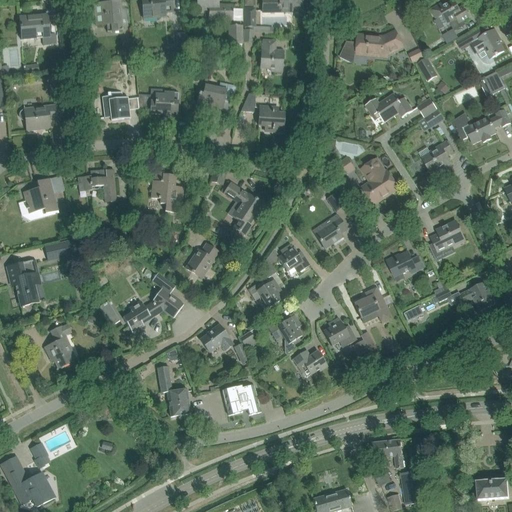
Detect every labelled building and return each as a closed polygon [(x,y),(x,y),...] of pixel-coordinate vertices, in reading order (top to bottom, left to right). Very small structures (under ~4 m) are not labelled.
[(100,0),(101,4),(94,5),(95,15),(96,27),(111,25),(112,32),(123,31),(120,2),(112,3),(111,0),(100,0)] [(145,0),(141,0),(143,19),(165,17),(165,13),(173,12),(171,0),(145,0)] [(209,11),(209,21),(233,21),(232,6),(218,6),(218,0),(196,0),(196,11),(209,11)] [(261,0),(262,13),(285,13),(285,10),(302,10),(302,9),(310,9),(310,0),(261,0)] [(470,18),(466,11),(469,10),(468,9),(466,4),(459,8),(454,0),(445,5),(444,2),(430,10),(436,20),(443,16),(448,25),(456,20),(459,24),(470,18)] [(245,27),(255,27),(255,19),(254,9),(244,9),(245,19),(245,27)] [(50,44),(55,43),(54,35),(50,35),(48,16),(19,18),(21,40),(42,39),(42,46),(50,46),(50,44)] [(227,45),(242,45),(243,27),(227,27),(227,45)] [(244,42),(253,43),(253,31),(244,30),(244,42)] [(447,33),(453,42),(458,39),(453,30),(447,33)] [(471,44),(478,55),(483,63),(486,65),(488,65),(490,65),(494,62),(492,59),(504,52),(497,40),(500,38),(495,30),(471,44)] [(175,34),(176,54),(186,53),(184,34),(175,34)] [(377,41),(377,37),(358,35),(357,44),(347,43),(340,58),(353,64),(355,53),(355,56),(388,60),(388,55),(403,48),(397,35),(397,36),(384,42),(377,41)] [(260,69),(271,70),(271,72),(281,73),(283,52),(275,51),(275,42),(263,41),(262,50),(261,50),(260,69)] [(122,50),(122,59),(132,58),(131,49),(122,50)] [(407,55),(412,64),(424,58),(419,49),(407,55)] [(186,68),(186,54),(177,54),(177,68),(186,68)] [(426,60),(417,65),(424,78),(427,83),(437,78),(430,65),(427,60),(426,60)] [(23,67),(24,74),(38,73),(37,65),(23,67)] [(501,79),(511,74),(511,65),(498,71),(501,79)] [(504,89),(496,73),(485,78),(493,95),(504,89)] [(442,83),(438,88),(444,94),(449,90),(442,83)] [(215,111),(222,112),(225,95),(231,96),(233,88),(227,87),(226,91),(205,86),(204,94),(199,93),(197,104),(216,108),(215,111)] [(177,119),(178,93),(164,93),(164,95),(156,95),(155,102),(151,102),(150,114),(169,115),(169,119),(177,119)] [(241,112),(254,113),(255,95),(248,95),(241,112)] [(365,106),(372,117),(377,113),(384,124),(394,117),(394,116),(398,113),(403,119),(413,112),(404,99),(399,102),(394,95),(379,105),(376,100),(365,106)] [(111,118),(111,121),(133,118),(130,118),(127,99),(110,101),(110,96),(102,98),(105,119),(111,118)] [(417,109),(424,119),(436,111),(430,100),(417,109)] [(18,116),(19,117),(20,120),(22,121),(23,121),(25,121),(26,132),(50,129),(49,121),(57,120),(55,110),(55,105),(23,109),(23,110),(21,111),(19,112),(19,114),(18,116)] [(272,127),(272,132),(283,133),(284,119),(277,118),(278,109),(259,108),(258,126),(272,127)] [(424,119),(430,129),(444,120),(437,111),(424,119)] [(494,129),(501,125),(502,128),(510,124),(504,111),(496,115),(498,118),(490,121),(489,118),(471,127),(467,119),(454,128),(462,140),(469,137),(473,145),(482,141),(483,143),(491,140),(490,137),(496,134),(494,129)] [(336,143),(335,155),(360,156),(360,144),(336,143)] [(447,156),(453,153),(447,144),(446,143),(429,153),(427,149),(419,154),(423,161),(431,175),(451,163),(447,156)] [(336,167),(343,178),(354,170),(347,159),(336,167)] [(371,183),(362,189),(373,206),(398,189),(393,181),(387,172),(385,173),(377,160),(362,170),(371,183)] [(222,185),(225,173),(214,169),(211,182),(222,185)] [(79,192),(91,191),(91,188),(102,186),(104,203),(116,202),(113,170),(96,172),(97,175),(90,176),(90,177),(74,179),(77,179),(79,192)] [(152,182),(150,199),(159,199),(159,204),(165,205),(173,206),(172,213),(181,214),(182,198),(176,198),(177,187),(174,187),(176,176),(164,175),(164,173),(155,172),(154,182),(152,182)] [(33,191),(23,193),(26,203),(27,207),(26,207),(26,210),(27,210),(28,214),(44,210),(45,214),(58,211),(53,194),(64,191),(60,177),(49,180),(37,183),(39,191),(33,192),(33,191)] [(252,217),(261,204),(247,194),(247,195),(231,184),(224,194),(240,205),(232,218),(238,222),(234,228),(234,227),(230,232),(230,235),(231,237),(232,239),(234,240),(236,241),(238,240),(241,238),(243,235),(244,235),(255,219),(252,217)] [(343,207),(335,194),(327,200),(335,212),(343,207)] [(118,204),(120,219),(129,218),(128,203),(118,204)] [(67,212),(62,213),(67,235),(73,233),(67,212)] [(315,235),(319,241),(324,249),(342,238),(340,234),(346,230),(337,216),(321,226),(323,230),(315,235)] [(465,241),(463,237),(456,222),(441,229),(442,232),(438,234),(438,235),(431,239),(433,244),(429,246),(429,245),(428,246),(437,262),(437,261),(454,253),(452,247),(465,241)] [(76,240),(44,247),(48,261),(79,254),(76,240)] [(185,269),(201,280),(219,253),(206,245),(201,252),(198,250),(185,269)] [(283,255),(278,259),(287,272),(296,266),(300,272),(309,266),(300,252),(296,255),(290,245),(280,252),(283,255)] [(394,257),(386,261),(394,278),(412,270),(414,274),(423,269),(417,257),(412,260),(408,252),(395,259),(394,257)] [(261,267),(267,278),(276,273),(267,259),(261,267)] [(35,261),(6,268),(9,280),(10,281),(14,280),(15,284),(15,285),(21,307),(38,303),(34,285),(37,285),(33,270),(37,269),(35,261)] [(122,319),(132,334),(144,326),(141,322),(149,317),(150,319),(163,311),(173,319),(183,305),(169,295),(175,287),(158,274),(152,282),(161,289),(151,303),(152,303),(144,308),(142,304),(130,311),(131,313),(122,319)] [(263,281),(248,291),(253,299),(259,295),(268,309),(273,305),(274,307),(279,303),(278,302),(281,300),(276,293),(280,291),(274,280),(266,285),(263,281)] [(445,292),(443,288),(443,287),(441,282),(437,284),(439,289),(434,291),(436,296),(445,292)] [(475,303),(479,312),(495,305),(485,283),(461,295),(465,303),(473,299),(475,303)] [(366,299),(354,304),(361,319),(363,318),(370,314),(379,310),(381,315),(378,317),(381,323),(391,319),(377,288),(368,292),(370,297),(366,299)] [(452,297),(448,290),(445,292),(440,303),(452,297)] [(107,303),(99,307),(108,329),(110,328),(119,323),(107,303)] [(407,322),(423,314),(419,305),(402,313),(407,322)] [(297,329),(301,326),(294,316),(283,323),(280,319),(267,328),(275,340),(282,335),(288,345),(302,336),(297,329)] [(323,332),(331,347),(342,341),(345,347),(356,341),(350,330),(346,332),(338,319),(328,325),(330,329),(323,332)] [(209,333),(200,340),(205,348),(209,353),(220,344),(225,350),(233,344),(229,339),(229,338),(219,325),(209,332),(209,333)] [(51,332),(56,343),(45,348),(48,355),(51,354),(58,369),(73,362),(63,340),(66,339),(61,328),(51,332)] [(256,343),(249,332),(239,338),(247,349),(256,343)] [(367,332),(360,335),(370,353),(377,350),(367,332)] [(370,353),(360,335),(360,336),(363,341),(352,346),(358,357),(369,351),(370,353)] [(234,348),(241,364),(249,360),(242,344),(234,348)] [(327,367),(317,351),(310,356),(306,351),(293,360),(300,370),(305,379),(318,370),(319,372),(327,367)] [(190,415),(187,390),(171,392),(167,367),(157,369),(161,394),(166,393),(170,418),(190,415)] [(221,392),(228,417),(242,413),(241,411),(247,410),(249,416),(261,413),(254,385),(242,389),(241,387),(221,392)] [(373,444),(374,460),(395,458),(396,470),(404,469),(400,441),(373,444)] [(1,465),(3,470),(22,505),(32,500),(36,508),(54,499),(42,474),(28,481),(15,458),(1,465)] [(35,461),(39,468),(46,464),(44,465),(41,458),(35,461)] [(401,474),(405,506),(426,504),(421,465),(408,467),(409,473),(401,474)] [(373,471),(380,487),(390,483),(383,466),(373,471)] [(507,481),(476,483),(478,501),(508,499),(507,481)] [(313,500),(315,510),(315,511),(333,511),(351,507),(347,490),(313,500)] [(388,499),(391,511),(394,511),(401,510),(398,496),(388,499)]
